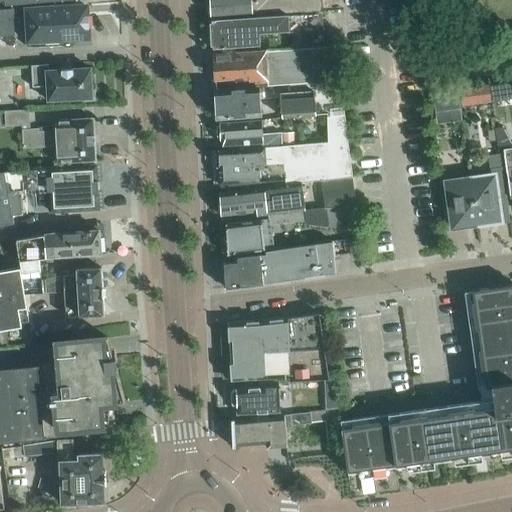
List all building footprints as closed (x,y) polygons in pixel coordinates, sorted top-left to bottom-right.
[(256,16),(322,11),(321,0),(209,0),(211,17),(251,14),(251,13),(255,13),(256,16)] [(69,6),(69,4),(29,6),(31,47),(70,45),(72,43),(73,42),(75,39),(75,37),(90,36),(90,29),(88,29),(86,5),(69,6)] [(0,35),(14,35),(12,9),(0,9),(0,35)] [(292,48),(324,45),(321,12),(211,19),(212,48),(260,45),(259,33),(288,31),(289,32),(291,32),(292,48)] [(267,50),(213,54),(214,78),(234,77),(234,80),(248,79),(249,82),(267,81),(267,86),(276,84),(280,84),(290,83),(337,80),(339,80),(337,64),(328,65),(326,46),(267,51),(267,50)] [(85,100),(94,100),(94,90),(91,90),(90,67),(49,70),(48,64),(31,65),(32,87),(47,86),(48,100),(85,98),(85,100)] [(511,99),(511,81),(490,84),(492,102),(511,99)] [(267,86),(215,89),(216,117),(260,114),(259,98),(280,96),(282,116),(312,114),(310,87),(280,89),(280,84),(276,84),(267,86)] [(488,84),(474,86),(476,104),(491,102),(488,84)] [(457,88),(432,92),(435,111),(459,108),(457,88)] [(58,162),(95,160),(93,118),(56,120),(57,131),(38,132),(38,128),(29,129),(28,110),(5,111),(6,125),(22,124),(23,147),(57,145),(58,162)] [(352,176),(344,114),(343,110),(326,113),(328,142),(294,145),(283,145),(282,145),(261,147),(218,149),(220,183),(260,181),(260,180),(285,178),(285,184),(327,179),(352,176)] [(262,134),(261,120),(220,122),(220,124),(217,126),(217,135),(221,137),(221,139),(222,139),(222,145),(261,142),(261,147),(282,145),(281,133),(262,134)] [(498,149),(503,149),(511,147),(511,146),(502,126),(494,127),(498,149)] [(283,145),(294,145),(293,132),(281,133),(282,145),(283,145)] [(511,147),(503,149),(510,198),(511,197),(511,147)] [(508,217),(501,169),(499,153),(498,154),(498,149),(492,150),(493,155),(488,155),(490,170),(469,173),(476,224),(490,222),(490,220),(508,217)] [(94,165),(30,169),(31,184),(48,183),(50,211),(98,208),(97,193),(98,192),(98,190),(97,190),(97,182),(98,182),(97,180),(96,165),(94,165)] [(4,170),(0,170),(0,223),(13,221),(13,218),(12,214),(21,213),(19,185),(27,184),(26,169),(4,171),(4,170)] [(476,224),(469,173),(439,178),(446,226),(463,224),(463,226),(476,224)] [(355,204),(352,176),(327,179),(330,201),(306,204),(304,210),(355,204)] [(257,215),(304,209),(303,193),(265,198),(264,187),(220,192),(221,214),(257,210),(257,215)] [(269,224),(305,220),(305,224),(335,228),(336,220),(357,218),(355,204),(304,210),(268,214),(269,218),(226,224),(226,234),(222,237),(223,250),(228,253),(272,247),(269,224)] [(42,292),(40,273),(39,258),(57,256),(100,253),(98,229),(55,232),(16,239),(25,293),(42,292)] [(349,253),(361,251),(360,239),(348,241),(349,253)] [(237,261),(224,262),(225,287),(263,283),(335,273),(331,241),(265,250),(266,254),(237,257),(237,261)] [(20,267),(0,270),(0,328),(21,325),(18,308),(27,306),(20,267)] [(103,313),(101,273),(101,267),(77,268),(77,274),(64,274),(45,279),(46,292),(65,291),(66,315),(103,313)] [(511,284),(464,291),(478,387),(480,387),(481,400),(341,420),(342,428),(341,428),(347,471),(358,469),(360,477),(387,474),(386,465),(406,462),(407,471),(434,467),(433,458),(453,455),(455,464),(482,460),(481,451),(501,449),(502,457),(511,455),(511,284)] [(289,376),(289,380),(328,378),(319,312),(286,317),(262,320),(227,322),(230,380),(289,376)] [(116,372),(115,357),(112,357),(107,336),(56,341),(58,363),(0,368),(0,441),(116,431),(113,402),(124,401),(116,372)] [(280,414),(296,412),(295,403),(279,404),(278,380),(261,382),(261,387),(235,388),(230,393),(231,403),(235,406),(237,406),(237,413),(279,411),(280,414)] [(325,397),(325,410),(338,410),(338,397),(325,397)] [(325,411),(310,413),(311,422),(325,421),(328,445),(342,444),(338,410),(325,411)] [(291,424),(311,422),(310,413),(310,411),(284,415),(234,419),(234,425),(232,425),(233,445),(266,443),(267,447),(286,446),(285,427),(291,426),(291,424)] [(103,483),(105,483),(105,471),(103,471),(102,453),(72,454),(72,439),(57,440),(23,445),(25,455),(58,451),(58,461),(59,460),(61,503),(104,502),(103,483)]
